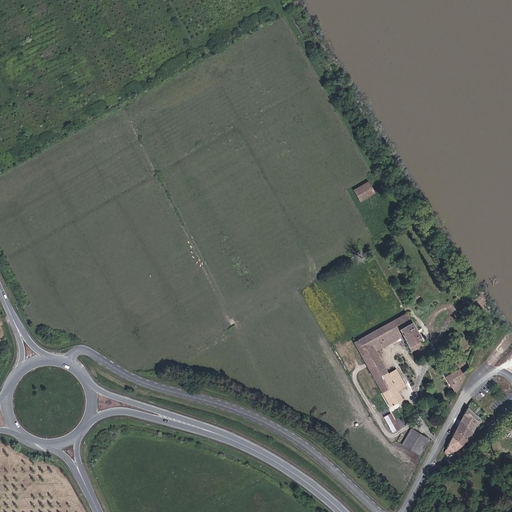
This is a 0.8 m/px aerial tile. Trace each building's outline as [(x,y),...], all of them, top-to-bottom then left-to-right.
[(365,203),(377,197),(371,187),(362,191),(361,189),(358,191),(365,203)] [(414,357),(428,350),(410,316),(358,346),(392,412),(405,405),(379,354),(399,343),(401,344),(405,341),(414,357)] [(400,372),(391,377),(400,394),(409,389),(400,372)] [(461,374),(447,382),(457,396),(465,381),(461,374)] [(477,421),(465,408),(458,421),(470,434),(477,421)] [(402,433),(394,419),(391,420),(387,422),(397,440),(403,437),(401,434),(402,433)] [(470,434),(458,421),(453,430),(464,443),(470,434)] [(464,443),(453,430),(449,438),(458,448),(464,443)] [(405,447),(422,456),(432,441),(415,431),(405,447)] [(458,448),(449,438),(442,452),(444,457),(452,454),(458,448)]
